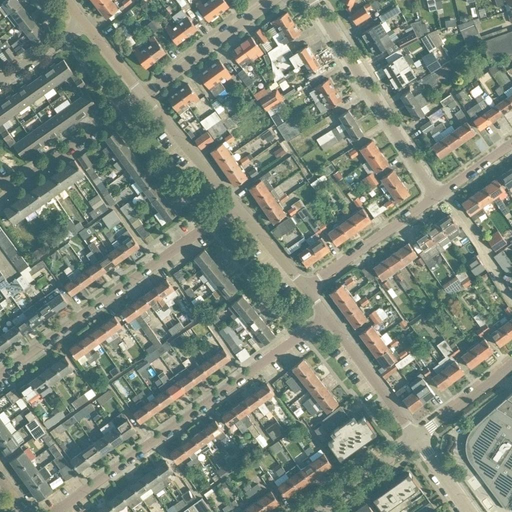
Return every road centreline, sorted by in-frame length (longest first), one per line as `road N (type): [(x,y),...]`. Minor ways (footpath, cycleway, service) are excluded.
road 1 (residential): [(55,511),(326,316)]
road 2 (residential): [(236,206),(0,373)]
road 3 (residential): [(435,197),(312,0)]
road 4 (residential): [(0,178),(18,180),(144,96)]
road 5 (residential): [(276,0),(144,96)]
road 6 (residential): [(305,287),(435,197)]
road 7 (unclassified): [(416,438),(326,316)]
road 8 (unclassified): [(236,206),(144,96)]
road 9 (residential): [(313,511),(416,438)]
road 10 (residential): [(416,438),(511,362)]
